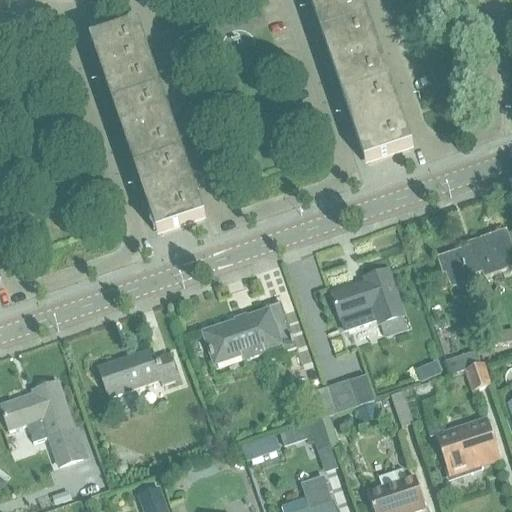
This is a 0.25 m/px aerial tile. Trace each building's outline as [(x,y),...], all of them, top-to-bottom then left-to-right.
[(361,141),(370,167),(409,153),(357,0),(311,0),(309,1),(314,14),(317,13),(334,63),(331,64),(335,77),(339,76),(357,129),(353,131),(357,142),(361,141)] [(153,211),(162,237),(201,224),(135,30),(95,43),(104,70),(100,71),(105,84),(109,83),(126,134),(123,135),(127,147),(131,147),(149,200),(145,201),(149,213),(153,211)] [(450,98),(455,111),(469,106),(465,93),(450,98)] [(511,271),(511,249),(506,233),(479,242),(480,246),(436,261),(442,278),(445,277),(450,292),(468,285),(467,281),(482,275),(484,281),(511,271)] [(339,323),(342,323),(345,333),(378,322),(380,328),(403,320),(388,274),(364,282),(366,288),(356,292),(355,290),(331,298),(339,323)] [(297,352),(295,348),(282,307),(267,312),(268,316),(204,338),(214,367),(240,358),(243,366),(264,358),(262,353),(280,347),(283,356),(297,352)] [(376,326),(352,332),(355,345),(380,339),(376,326)] [(511,332),(490,337),(493,349),(511,345),(511,332)] [(481,368),(476,354),(446,364),(451,378),(466,373),(473,395),(491,388),(484,367),(481,368)] [(163,389),(178,384),(169,359),(154,364),(151,356),(99,374),(108,401),(161,383),(163,389)] [(419,370),(426,384),(449,373),(443,359),(419,370)] [(367,378),(328,390),(337,417),(375,405),(367,378)] [(34,449),(47,444),(50,443),(60,472),(83,464),(58,388),(34,396),(36,400),(1,412),(10,437),(28,431),(34,449)] [(310,396),(319,423),(321,422),(337,417),(328,390),(310,396)] [(402,395),(391,399),(402,431),(413,426),(402,395)] [(323,424),(331,448),(344,444),(336,419),(323,424)] [(321,422),(319,423),(309,426),(317,453),(330,449),(321,422)] [(478,453),(494,447),(486,422),(443,436),(440,427),(427,432),(430,442),(438,439),(452,479),(482,469),(478,453)] [(72,476),(77,493),(108,484),(103,467),(72,476)] [(379,480),(382,491),(368,496),(373,511),(426,511),(416,480),(399,486),(395,475),(379,480)] [(139,500),(142,511),(167,511),(160,492),(139,500)] [(282,510),(283,511),(335,511),(334,506),(313,511),(309,511),(306,502),(282,510)]
